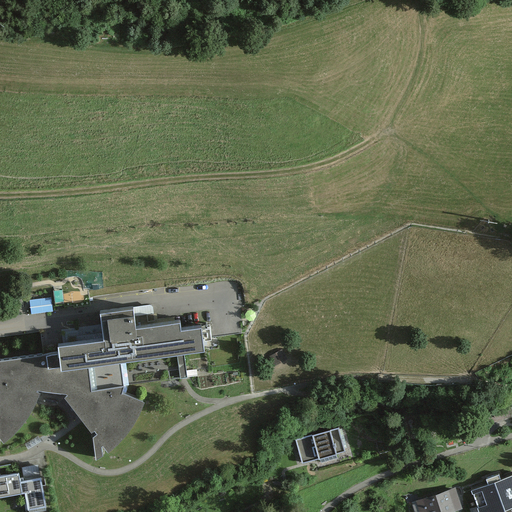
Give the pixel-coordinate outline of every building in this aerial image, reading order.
[(33,313),(55,310),(53,295),(31,298),(33,313)] [(0,360),(0,444),(7,440),(19,428),(33,411),(41,389),(63,392),(82,417),(92,431),(96,458),(112,447),(129,429),(141,411),(145,400),(123,390),(125,386),(122,357),(203,347),(201,325),(182,327),(181,320),(135,325),(133,308),(101,311),(104,336),(56,342),(57,353),(0,360)] [(284,351),(272,358),(277,367),(289,359),(284,351)] [(340,428),(297,441),(304,463),(347,451),(340,428)] [(0,494),(22,490),(20,479),(19,470),(0,473),(0,494)] [(20,479),(22,490),(25,490),(28,510),(45,506),(40,476),(20,479)] [(511,477),(486,488),(490,500),(501,496),(506,509),(511,506),(511,477)] [(456,488),(418,500),(422,511),(449,511),(463,507),(456,488)]
